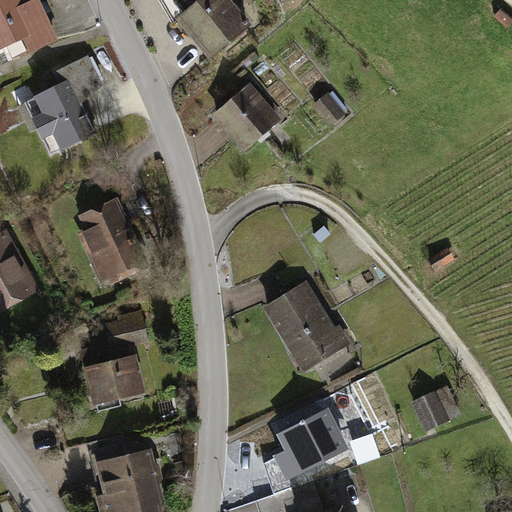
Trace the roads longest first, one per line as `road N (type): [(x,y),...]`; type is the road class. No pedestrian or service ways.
road 1 (tertiary): [(106,0),(143,70),(203,239),(215,311),(218,448),(208,511)]
road 2 (track): [(511,431),(388,262),(322,202),(266,196),(203,239)]
